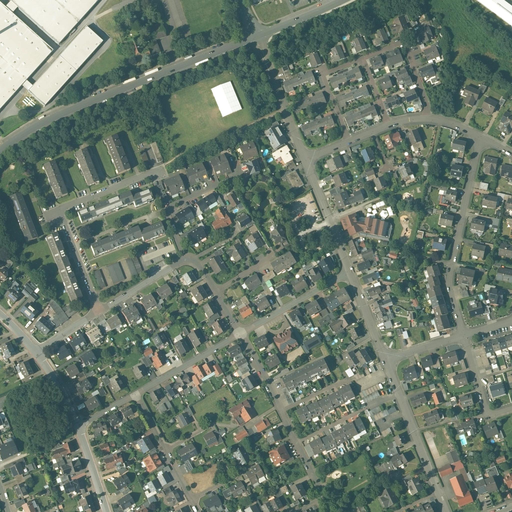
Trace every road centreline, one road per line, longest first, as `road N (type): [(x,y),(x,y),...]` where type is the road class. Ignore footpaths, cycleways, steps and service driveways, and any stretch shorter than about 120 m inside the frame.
road 1 (unclassified): [(255,36),(40,123),(0,149)]
road 2 (residential): [(99,310),(58,209),(161,167)]
road 3 (residential): [(482,137),(449,274),(463,335)]
road 4 (residential): [(323,496),(239,333)]
road 5 (residential): [(446,511),(385,360)]
road 6 (residential): [(186,259),(163,209),(241,175)]
road 7 (residential): [(198,511),(135,394)]
road 8 (residential): [(305,159),(255,36)]
road 9 (residential): [(349,272),(239,333)]
road 10 (residential): [(425,118),(402,41),(362,57)]
road 11 (residential): [(349,272),(305,159)]
road 12 (residential): [(239,333),(135,394)]
